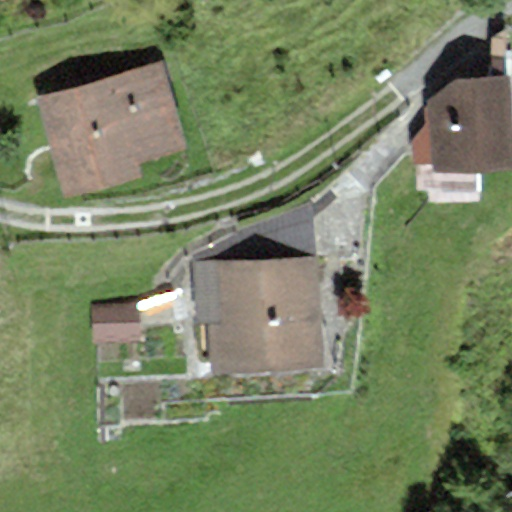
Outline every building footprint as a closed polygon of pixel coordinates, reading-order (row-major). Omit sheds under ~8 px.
[(162,63),(36,100),(61,187),(65,200),(140,178),(136,165),(188,151),(162,63)] [(511,169),(508,79),(454,83),(428,101),(428,125),(429,165),(431,174),(511,169)] [(429,165),(428,125),(411,146),(411,166),(429,165)] [(192,257),(193,266),(203,265),(314,258),(310,202),(238,233),(192,257)] [(322,369),(314,258),(203,265),(193,266),(197,324),(207,323),(211,377),(322,369)] [(92,306),(93,341),(139,340),(138,305),(92,306)]
